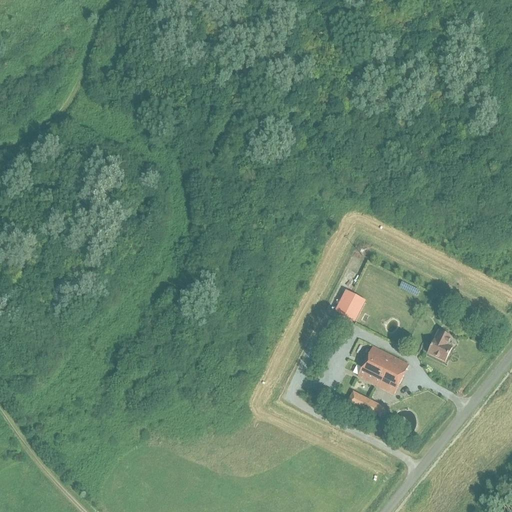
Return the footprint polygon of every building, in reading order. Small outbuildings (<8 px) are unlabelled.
[(417,295),(420,288),(404,280),(401,287),(417,295)] [(346,292),(335,313),(355,323),(366,302),(346,292)] [(451,338),(444,335),(439,332),(428,354),(445,362),(451,349),(447,346),(451,338)] [(409,366),(398,360),(372,348),(358,377),(394,396),(409,366)] [(347,406),(378,422),(384,409),(353,394),(347,406)]
